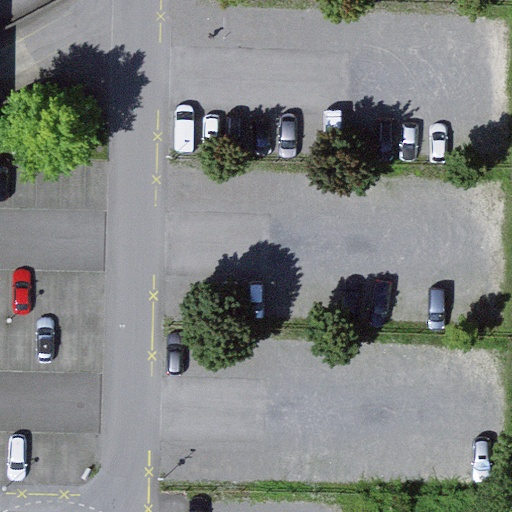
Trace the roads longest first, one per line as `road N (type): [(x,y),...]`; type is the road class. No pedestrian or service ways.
road 1 (unknown): [(133,96),(480,91)]
road 2 (unknown): [(131,281),(450,255)]
road 3 (unknown): [(129,428),(425,432)]
